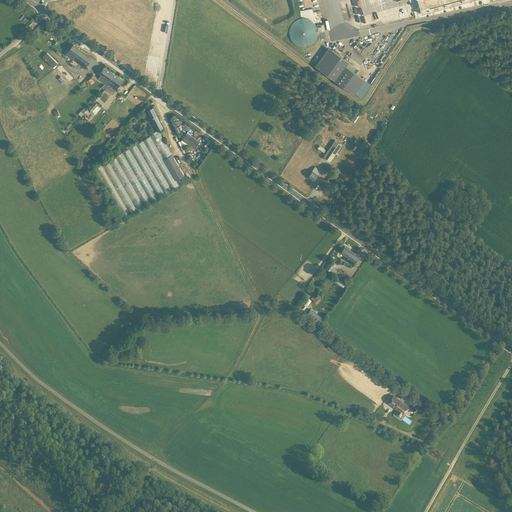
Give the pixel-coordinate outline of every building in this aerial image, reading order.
[(418,0),(422,13),(434,10),(452,5),(454,4),(470,0),(418,0)] [(77,9),(80,14),(85,11),(82,6),(77,9)] [(92,57),(73,44),(68,50),(73,54),(71,57),(89,70),(96,60),(92,58),(92,57)] [(348,61),(328,46),(315,65),(354,94),(355,93),(365,79),(353,70),(345,65),(348,61)] [(356,66),(348,61),(345,65),(353,70),(356,66)] [(99,73),(101,74),(98,78),(104,82),(107,85),(105,88),(105,89),(106,88),(111,81),(110,80),(114,74),(104,66),(99,73)] [(123,80),(114,74),(110,80),(111,81),(106,88),(105,89),(112,94),(115,90),(116,90),(123,80)] [(371,84),(365,79),(355,93),(361,97),(371,84)] [(98,104),(94,101),(92,103),(88,108),(95,114),(100,108),(97,105),(98,104)] [(158,130),(164,127),(153,106),(146,110),(147,112),(146,113),(149,119),(147,120),(153,132),(149,134),(150,136),(163,159),(171,154),(158,130)] [(355,122),(359,115),(355,112),(350,119),(355,122)] [(195,148),(200,142),(187,132),(182,139),(180,142),(186,147),(189,144),(195,148)] [(174,180),(175,180),(183,175),(171,154),(163,159),(150,136),(94,169),(122,217),(177,185),(174,180)] [(335,139),(323,156),(330,161),(342,144),(335,139)] [(361,143),(356,152),(363,156),(368,147),(361,143)] [(308,176),(313,180),(321,170),(315,166),(308,176)] [(359,256),(344,246),(340,251),(345,256),(343,259),(352,265),(359,256)] [(335,281),(343,287),(345,283),(337,278),(335,281)] [(323,318),(310,309),(307,314),(319,323),(323,318)] [(398,393),(408,401),(412,396),(401,388),(398,393)] [(402,413),(403,413),(408,406),(393,395),(388,403),(398,409),(395,414),(399,417),(402,413)]
